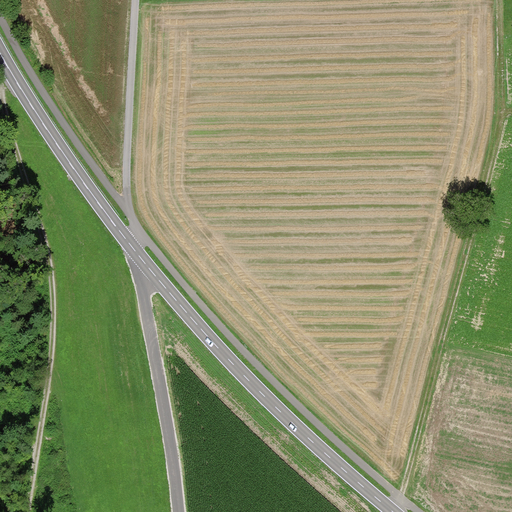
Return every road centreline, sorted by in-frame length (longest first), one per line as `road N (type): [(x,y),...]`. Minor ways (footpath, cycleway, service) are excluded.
road 1 (track): [(0,20),(60,123),(193,297),(319,427),(416,511)]
road 2 (track): [(395,511),(500,113),(498,0)]
road 3 (track): [(42,511),(45,293),(0,108)]
road 4 (primary): [(140,262),(269,402),(391,511)]
road 5 (track): [(134,0),(124,185),(140,262)]
road 6 (unclassified): [(140,262),(176,511)]
road 7 (primary): [(0,57),(140,262)]
